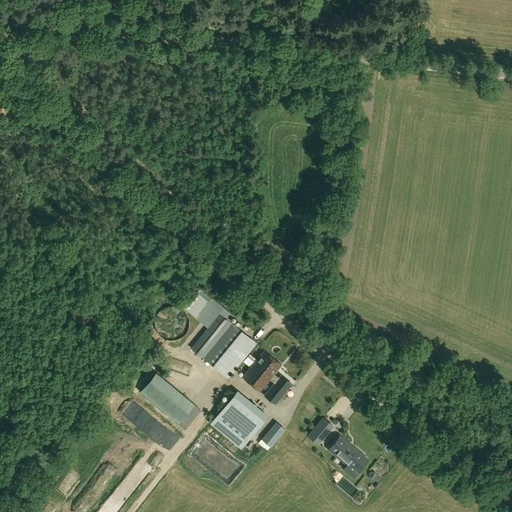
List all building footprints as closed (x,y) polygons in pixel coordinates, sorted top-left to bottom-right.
[(184,309),(201,322),(213,308),(195,294),(184,309)] [(218,312),(206,326),(189,346),(225,376),(254,342),(218,312)] [(259,391),(274,374),(281,365),(264,350),(242,377),(259,391)] [(199,402),(164,375),(156,369),(140,390),(183,422),(199,402)] [(279,378),(274,374),(259,391),(260,392),(270,379),(275,383),(264,395),(275,404),(291,384),(281,376),(279,378)] [(267,418),(236,392),(211,422),(242,448),(267,418)] [(184,427),(191,432),(197,424),(196,422),(201,415),(195,411),(184,427)] [(304,428),(313,436),(326,420),(317,412),(304,428)] [(285,430),(276,422),(261,439),(271,447),(285,430)] [(364,456),(339,436),(329,449),(353,469),(364,456)]
